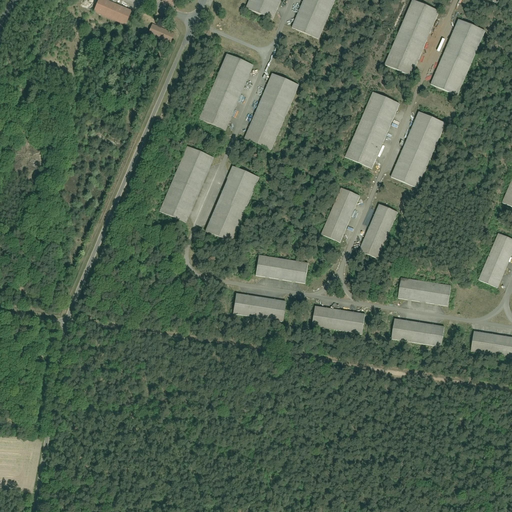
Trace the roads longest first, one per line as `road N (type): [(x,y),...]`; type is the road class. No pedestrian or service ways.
road 1 (unclassified): [(202,0),(65,323)]
road 2 (unclassified): [(65,323),(35,511)]
